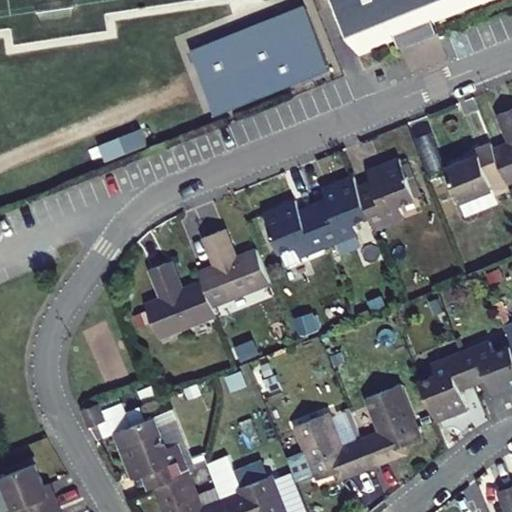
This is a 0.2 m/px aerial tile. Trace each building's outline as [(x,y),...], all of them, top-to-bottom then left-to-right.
[(327,0),(350,60),(388,45),(426,31),(507,0),(327,0)] [(318,72),(295,11),(183,53),(207,115),(318,72)] [(429,39),(426,31),(388,45),(391,53),(429,39)] [(511,106),(504,110),(511,128),(511,140),(499,145),(511,178),(511,106)] [(136,145),(130,129),(109,137),(115,154),(136,145)] [(484,148),(487,155),(477,159),(454,168),(466,201),(500,188),(504,199),(511,195),(511,178),(499,145),(498,142),(484,148)] [(487,155),(484,148),(474,151),(477,159),(487,155)] [(382,191),(368,196),(376,216),(380,225),(410,213),(406,204),(422,198),(407,159),(375,172),(378,181),(382,191)] [(336,209),(322,215),(334,244),(364,232),(360,222),(376,216),(368,196),(365,187),(361,178),(329,190),(332,199),(336,209)] [(378,181),(365,187),(368,196),(382,191),(378,181)] [(500,188),(466,201),(470,211),(504,199),(500,188)] [(332,199),(319,205),(322,215),(336,209),(332,199)] [(334,244),(322,215),(308,220),(304,210),(301,201),(269,214),(284,252),(300,246),(304,256),(334,244)] [(319,205),(304,210),(308,220),(322,215),(319,205)] [(231,229),(225,231),(235,261),(241,259),(231,229)] [(216,306),(275,285),(263,251),(241,259),(235,261),(225,231),(210,237),(220,266),(204,272),(207,282),(216,306)] [(176,260),(171,262),(181,291),(187,289),(176,260)] [(162,336),(220,316),(216,306),(207,282),(187,289),(181,291),(171,262),(155,267),(165,296),(149,302),(162,336)] [(511,349),(501,353),(498,344),(468,355),(479,384),(493,378),(496,386),(500,397),(511,392),(511,349)] [(436,367),(439,377),(426,382),(441,420),(472,408),(468,396),(465,389),(479,384),(468,355),(436,367)] [(496,386),(493,378),(479,384),(482,391),(496,386)] [(371,397),(383,430),(364,437),(375,465),(396,457),(393,450),(408,444),(429,435),(408,383),(371,397)] [(482,391),(479,384),(465,389),(468,396),(482,391)] [(109,419),(102,401),(83,409),(90,427),(96,424),(107,420),(109,419)] [(296,426),(309,459),(296,464),(303,481),(315,476),(317,479),(337,472),(353,465),(355,473),(375,465),(364,437),(346,444),(333,412),(296,426)] [(107,420),(96,424),(107,451),(118,447),(107,420)] [(408,444),(393,450),(396,457),(411,451),(408,444)] [(30,511),(37,511),(61,503),(56,489),(50,491),(46,481),(38,458),(0,472),(0,503),(2,510),(26,501),(30,511)] [(210,466),(223,499),(228,511),(287,511),(279,490),(272,473),(240,485),(229,459),(210,466)] [(355,473),(353,465),(337,472),(340,479),(355,473)] [(149,471),(142,474),(148,487),(155,484),(149,471)] [(228,511),(223,499),(201,507),(187,471),(155,484),(165,511),(228,511)] [(52,479),(46,481),(50,491),(56,489),(52,479)] [(299,483),(279,490),(287,511),(306,511),(310,511),(299,483)] [(511,511),(511,485),(502,490),(510,511),(511,511)] [(64,511),(61,503),(37,511),(64,511)]
